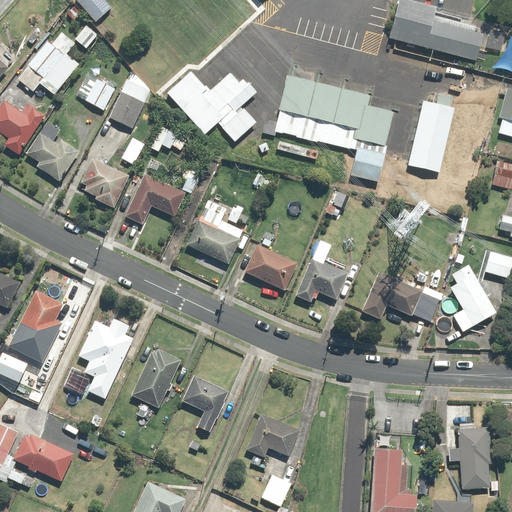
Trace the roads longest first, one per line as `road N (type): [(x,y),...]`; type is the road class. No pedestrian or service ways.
road 1 (residential): [(511,376),(362,367),(310,353),(0,205)]
road 2 (unknown): [(194,511),(274,338)]
